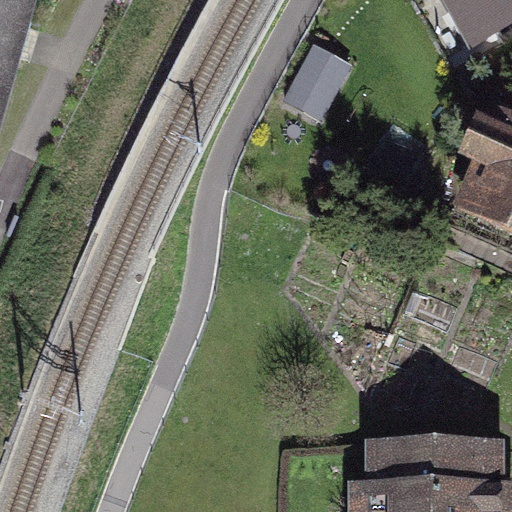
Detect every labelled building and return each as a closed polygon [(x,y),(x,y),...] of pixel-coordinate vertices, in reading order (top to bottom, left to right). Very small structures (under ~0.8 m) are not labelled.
[(0,0),(0,151),(38,0),(0,0)] [(511,0),(448,0),(478,56),(511,38),(511,0)] [(321,105),(348,49),(314,32),(287,88),(321,105)] [(511,136),(454,113),(433,164),(466,177),(449,220),(511,245),(511,136)] [(507,511),(507,459),(363,460),(363,511),(507,511)]
